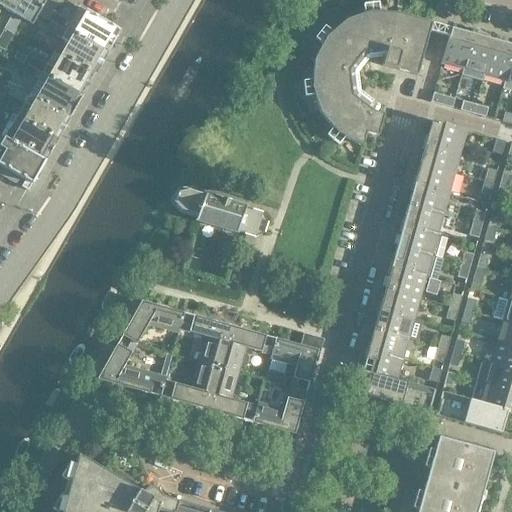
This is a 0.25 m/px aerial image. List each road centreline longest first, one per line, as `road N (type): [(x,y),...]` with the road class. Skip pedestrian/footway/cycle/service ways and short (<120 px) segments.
road 1 (residential): [(312,487),(416,108)]
road 2 (secondary): [(0,286),(158,29)]
road 3 (residential): [(312,487),(138,433)]
